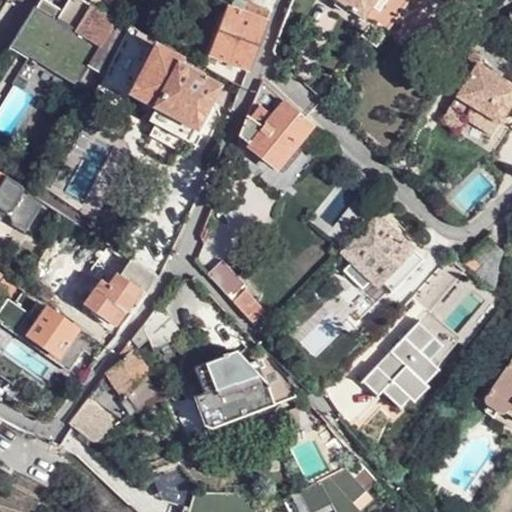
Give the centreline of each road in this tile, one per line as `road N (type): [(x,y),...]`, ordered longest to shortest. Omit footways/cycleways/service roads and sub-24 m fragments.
road 1 (residential): [(186,258),(56,435),(0,411)]
road 2 (residential): [(284,0),(186,258)]
road 3 (residential): [(316,400),(186,258)]
